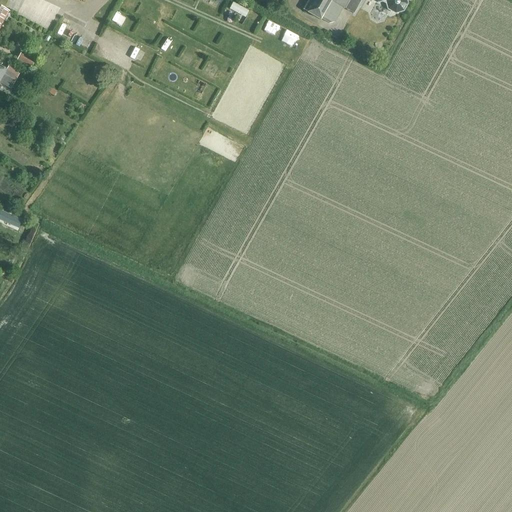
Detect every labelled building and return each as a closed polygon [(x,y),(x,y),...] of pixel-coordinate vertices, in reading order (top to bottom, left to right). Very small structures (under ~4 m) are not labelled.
[(346,9),(350,0),(308,0),(303,10),(307,13),(321,20),(321,19),(329,24),(335,22),(342,8),(344,9),(344,8),(346,9)] [(350,0),(346,9),(353,13),(360,0),(350,0)] [(371,0),(376,3),(384,1),(385,1),(388,9),(395,13),(403,11),(407,4),(405,0),(371,0)] [(0,27),(9,12),(0,7),(0,27)] [(133,39),(128,49),(133,52),(138,42),(133,39)] [(16,61),(30,69),(35,59),(21,52),(16,61)] [(10,64),(6,71),(0,67),(0,81),(1,79),(13,86),(21,71),(10,64)] [(217,67),(215,71),(224,76),(226,71),(217,67)] [(46,91),(54,96),(57,91),(48,86),(46,91)] [(0,219),(14,227),(18,219),(0,211),(0,219)]
